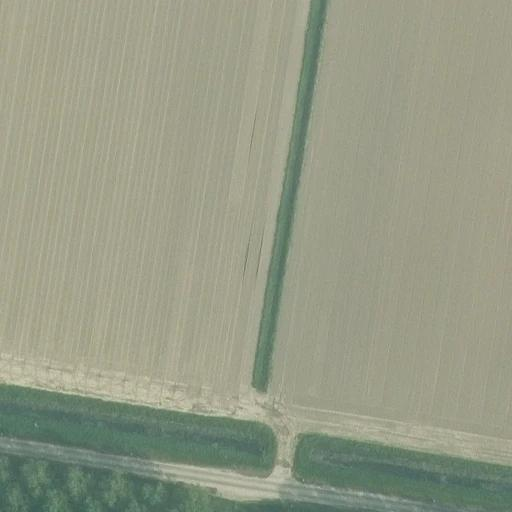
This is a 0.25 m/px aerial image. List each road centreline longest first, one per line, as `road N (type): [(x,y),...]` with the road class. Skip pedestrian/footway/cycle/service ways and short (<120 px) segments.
road 1 (tertiary): [(245,483),(0,445)]
road 2 (tertiary): [(245,483),(424,511)]
